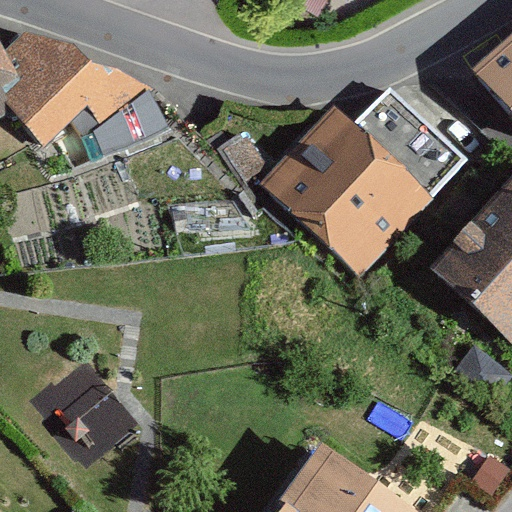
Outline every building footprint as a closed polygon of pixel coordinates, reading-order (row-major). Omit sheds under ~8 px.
[(32,35),(9,61),(12,125),(48,162),(88,129),(106,150),(167,99),(101,58),(32,35)] [(0,132),(12,125),(9,61),(0,48),(0,132)] [(511,114),(511,58),(484,85),(511,114)] [(361,292),(469,174),(393,105),(359,142),(336,121),(262,202),(361,292)] [(511,201),(437,284),(511,351),(511,201)] [(511,381),(476,355),(450,390),(491,420),(511,391),(511,381)] [(417,511),(325,444),(274,511),(417,511)]
